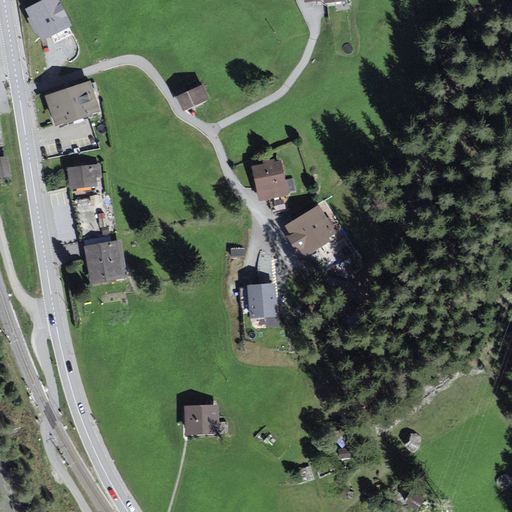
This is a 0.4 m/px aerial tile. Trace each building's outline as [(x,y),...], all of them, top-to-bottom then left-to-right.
[(51,6),(22,12),(28,43),(58,36),(51,6)] [(202,80),(176,96),(185,111),(211,95),(202,80)] [(83,89),(42,104),(56,143),(98,127),(83,89)] [(2,114),(0,114),(0,149),(8,148),(2,114)] [(284,153),(248,164),(259,200),(295,190),(284,153)] [(8,158),(0,159),(0,181),(11,180),(8,158)] [(96,169),(61,173),(65,205),(100,201),(96,169)] [(314,200),(280,221),(287,236),(283,239),(294,255),(301,250),(308,258),(335,235),(314,200)] [(118,252),(78,257),(83,295),(124,290),(118,252)] [(270,279),(242,283),(249,323),(277,319),(270,279)] [(215,415),(182,416),(183,449),(216,448),(215,415)]
